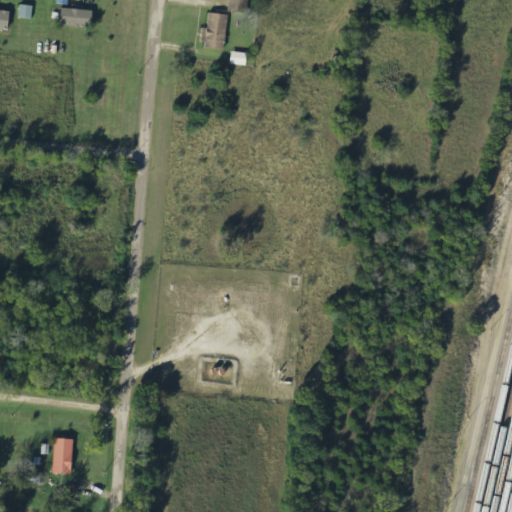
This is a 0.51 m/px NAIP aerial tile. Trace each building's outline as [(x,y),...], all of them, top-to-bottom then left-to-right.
[(246,13),(247,0),(230,0),(230,11),(246,13)] [(35,6),(22,5),(21,18),(33,20),(35,6)] [(95,10),(63,9),(62,25),(94,26),(95,10)] [(0,29),(11,30),(11,11),(0,10),(0,29)] [(204,48),(226,50),(229,15),(210,13),(209,29),(205,29),(204,48)] [(250,54),(234,52),(232,65),(248,67),(250,54)] [(76,439),(57,438),(55,474),(74,474),(76,439)]
